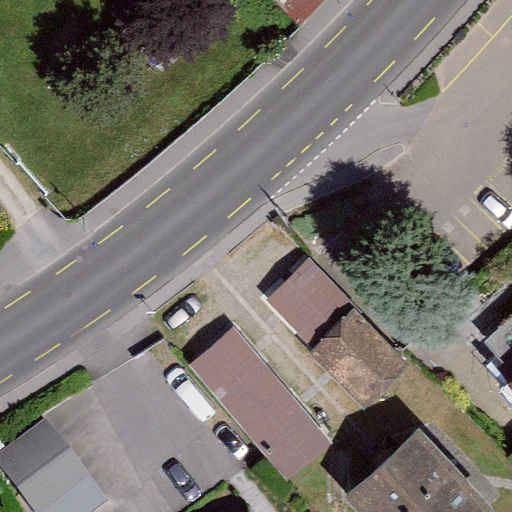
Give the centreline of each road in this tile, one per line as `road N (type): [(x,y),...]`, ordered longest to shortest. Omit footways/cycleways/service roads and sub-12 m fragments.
road 1 (primary): [(100,287),(401,36),(429,0)]
road 2 (unknown): [(100,287),(184,484)]
road 3 (residential): [(0,174),(100,287)]
road 4 (primary): [(0,358),(100,287)]
